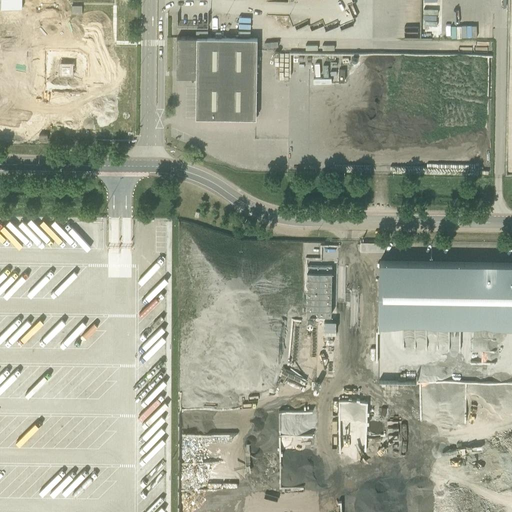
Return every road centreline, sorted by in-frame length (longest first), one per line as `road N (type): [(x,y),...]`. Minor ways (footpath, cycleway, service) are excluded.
road 1 (unclassified): [(150,167),(203,178),(256,212),(297,223),(511,224)]
road 2 (unclassified): [(150,167),(151,0)]
road 3 (unclassified): [(0,165),(150,167)]
